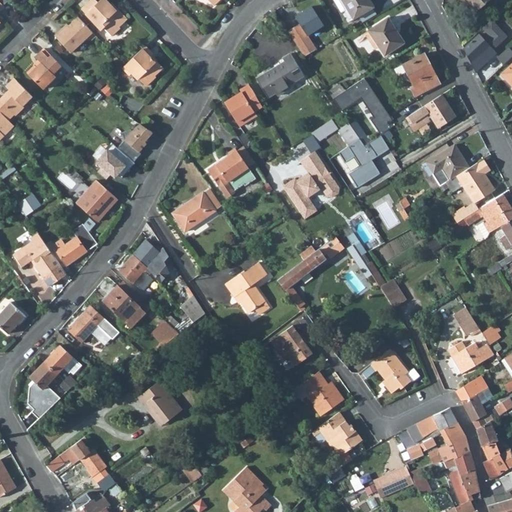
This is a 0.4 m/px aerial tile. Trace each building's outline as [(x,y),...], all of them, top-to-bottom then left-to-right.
[(90,0),(81,9),(101,30),(104,27),(111,35),(120,27),(119,26),(126,18),(117,9),(116,10),(110,4),(106,0),(99,0),(98,2),(95,0),(90,0)] [(335,0),(340,8),(347,4),(348,7),(355,17),(374,6),(370,0),(335,0)] [(471,0),(470,1),(476,9),(486,0),(471,0)] [(293,39),(304,56),(316,49),(306,35),(323,25),(311,6),(295,17),(299,23),(304,32),(293,39)] [(54,35),(71,52),(85,39),(92,40),(96,36),(93,32),(78,16),(69,25),(62,31),(61,29),(54,35)] [(368,30),(384,55),(404,42),(398,33),(397,34),(392,28),(394,27),(388,17),(368,30)] [(479,34),(464,48),(476,71),(496,53),(493,49),(507,36),(491,19),(482,28),(490,36),(485,41),(479,34)] [(287,31),(293,39),(304,32),(299,23),(287,31)] [(122,67),(130,75),(132,73),(138,79),(139,78),(146,85),(156,76),(155,75),(162,67),(156,61),(155,62),(151,57),(153,54),(145,46),(124,65),(122,67)] [(511,51),(508,48),(498,58),(504,64),(511,56),(511,51)] [(26,73),(43,89),(55,77),(52,74),(61,66),(44,49),(35,57),(38,61),(40,63),(36,67),(34,65),(26,73)] [(257,78),(268,97),(275,93),(277,96),(291,87),(290,84),(304,75),(290,53),(282,58),(284,61),(257,78)] [(416,97),(440,83),(424,54),(403,65),(407,71),(414,86),(411,87),(416,97)] [(511,63),(501,73),(511,85),(511,63)] [(395,69),(398,76),(403,73),(407,71),(403,65),(395,69)] [(414,86),(407,71),(403,73),(411,87),(414,86)] [(332,99),(341,111),(360,98),(373,117),(370,120),(380,135),(387,130),(396,124),(364,77),(344,90),(332,99)] [(14,114),(15,115),(23,107),(22,105),(32,96),(14,78),(7,85),(11,88),(0,98),(0,111),(8,120),(14,114)] [(327,91),(332,99),(344,90),(339,83),(327,91)] [(225,102),(239,126),(257,115),(254,111),(262,106),(249,85),(240,90),(242,92),(225,102)] [(406,118),(414,131),(430,120),(428,118),(431,116),(438,127),(455,116),(441,95),(424,106),(406,118)] [(0,138),(13,125),(8,120),(0,111),(0,138)] [(141,124),(148,129),(154,121),(147,116),(141,124)] [(329,121),(319,128),(325,137),(335,130),(329,121)] [(355,121),(350,125),(357,135),(362,131),(355,121)] [(349,146),(360,139),(357,135),(350,125),(349,123),(339,130),(349,146)] [(148,129),(141,124),(136,126),(132,130),(130,129),(122,132),(124,139),(118,147),(134,161),(141,153),(139,151),(146,143),(144,141),(152,132),(148,129)] [(312,134),(318,142),(325,137),(319,128),(311,133),(312,134)] [(387,130),(380,135),(384,141),(392,136),(387,130)] [(357,135),(360,139),(364,145),(369,142),(362,131),(357,135)] [(349,146),(339,153),(345,163),(355,157),(361,166),(349,174),(357,188),(380,174),(371,159),(389,149),(384,141),(380,135),(369,142),(364,145),(360,139),(349,146)] [(102,166),(97,171),(106,179),(111,173),(115,176),(117,174),(122,178),(135,162),(134,161),(118,147),(112,143),(97,161),(102,166)] [(446,182),(450,180),(457,176),(469,168),(459,152),(457,154),(452,146),(435,157),(422,165),(430,177),(433,175),(440,186),(446,182)] [(237,151),(253,174),(256,172),(251,166),(254,163),(243,147),(237,151)] [(255,178),(253,174),(237,151),(235,148),(228,153),(229,155),(208,170),(219,187),(227,198),(235,192),(234,191),(244,184),(245,186),(255,178)] [(295,178),(283,186),(305,219),(317,211),(308,197),(321,188),(327,196),(332,198),(338,193),(339,188),(315,151),(300,161),(308,173),(310,176),(305,179),(303,176),(297,180),(295,178)] [(449,186),(452,192),(462,185),(474,203),(475,203),(495,190),(484,173),(490,169),(484,160),(478,164),(477,163),(469,168),(457,176),(450,180),(446,182),(449,186)] [(0,174),(0,178),(1,179),(15,169),(13,165),(0,174)] [(76,202),(97,221),(106,211),(105,210),(111,203),(112,204),(117,199),(96,180),(76,202)] [(440,186),(443,192),(444,191),(446,188),(449,186),(446,182),(440,186)] [(221,205),(210,189),(204,193),(215,209),(221,205)] [(173,215),(185,232),(216,211),(215,209),(204,193),(203,192),(182,205),(184,208),(173,215)] [(17,204),(26,215),(41,205),(32,193),(17,204)] [(464,219),(466,222),(468,220),(469,223),(483,215),(487,221),(484,223),(489,233),(500,226),(509,221),(511,218),(511,209),(503,194),(479,209),(470,215),(464,219)] [(399,201),(403,208),(410,205),(406,198),(399,201)] [(474,203),(466,209),(470,215),(479,209),(475,203),(474,203)] [(182,205),(172,212),(173,215),(184,208),(182,205)] [(452,214),(457,223),(464,219),(470,215),(466,209),(464,206),(452,214)] [(499,238),(506,250),(511,245),(511,218),(509,221),(511,226),(511,230),(505,235),(499,238)] [(500,226),(505,235),(511,230),(511,226),(509,221),(500,226)] [(487,237),(489,233),(484,223),(483,222),(476,226),(484,239),(487,237)] [(53,245),(67,265),(97,243),(83,224),(73,231),(76,237),(64,245),(61,239),(53,245)] [(14,255),(22,266),(33,258),(35,261),(33,263),(50,286),(67,274),(38,233),(30,239),(32,242),(14,255)] [(278,280),(302,312),(304,310),(304,309),(302,306),(306,304),(292,285),(326,259),(324,256),(327,254),(330,258),(344,247),(335,236),(316,250),(278,280)] [(159,252),(145,240),(132,255),(151,272),(159,282),(168,271),(160,252),(159,252)] [(346,247),(350,254),(356,250),(351,243),(346,247)] [(174,264),(164,248),(159,252),(160,252),(168,271),(174,264)] [(350,254),(366,278),(372,274),(366,265),(360,256),(356,250),(350,254)] [(511,253),(498,262),(501,267),(511,260),(511,253)] [(360,256),(366,265),(370,263),(364,254),(360,256)] [(119,270),(143,291),(153,280),(148,275),(151,272),(132,255),(119,270)] [(254,309),(259,315),(269,307),(255,286),(262,281),(261,279),(267,275),(259,262),(245,272),(244,271),(225,284),(234,297),(236,295),(248,313),(254,309)] [(380,287),(385,283),(371,262),(370,263),(366,265),(372,274),(380,287)] [(487,269),(490,275),(501,268),(501,267),(498,262),(487,269)] [(13,281),(18,289),(24,284),(18,275),(13,281)] [(380,287),(394,308),(406,300),(393,279),(385,283),(380,287)] [(118,286),(146,312),(151,307),(123,281),(118,286)] [(125,321),(131,327),(146,312),(118,286),(117,285),(103,300),(113,310),(115,307),(119,311),(117,314),(125,321)] [(185,312),(193,322),(205,313),(194,295),(180,306),(185,312)] [(0,313),(0,325),(8,333),(25,315),(11,302),(0,313)] [(68,329),(82,342),(104,318),(90,305),(68,329)] [(453,315),(466,336),(471,333),(479,328),(466,307),(453,315)] [(164,319),(178,333),(193,322),(185,312),(175,319),(169,314),(164,319)] [(157,326),(170,339),(178,333),(164,319),(157,326)] [(131,327),(125,321),(122,325),(128,331),(131,327)] [(271,341),(284,360),(290,356),(296,364),(312,353),(306,345),(293,325),(271,341)] [(151,332),(163,345),(170,339),(157,326),(151,332)] [(489,328),(482,333),(490,344),(496,340),(489,328)] [(359,356),(367,367),(370,364),(387,351),(379,340),(359,356)] [(448,349),(462,373),(494,355),(488,343),(484,345),(482,342),(477,345),(475,342),(466,347),(462,341),(448,349)] [(44,361),(57,373),(63,367),(72,357),(60,345),(44,361)] [(384,384),(392,393),(399,387),(401,389),(411,381),(406,374),(408,371),(390,348),(387,351),(370,364),(376,371),(377,370),(385,379),(387,382),(384,384)] [(124,364),(131,370),(147,358),(141,352),(124,364)] [(81,365),(72,357),(63,367),(69,372),(70,371),(73,373),(81,365)] [(502,360),(511,375),(511,368),(505,358),(502,360)] [(39,370),(31,378),(34,381),(29,386),(28,402),(34,409),(31,411),(39,419),(49,409),(60,398),(46,385),(57,373),(44,361),(37,369),(39,370)] [(37,369),(29,377),(31,378),(39,370),(37,369)] [(313,405),(321,416),(344,399),(333,384),(330,386),(328,384),(319,371),(302,383),(306,390),(305,391),(315,405),(313,405)] [(456,391),(461,401),(476,394),(476,393),(482,404),(494,397),(481,375),(456,391)] [(64,380),(71,387),(75,383),(68,377),(64,380)] [(60,384),(67,391),(71,387),(64,380),(60,384)] [(138,397),(149,412),(153,408),(164,423),(182,409),(159,380),(138,397)] [(461,401),(472,421),(483,416),(487,423),(496,417),(511,407),(511,400),(510,397),(494,407),(495,408),(486,413),(476,394),(461,401)] [(413,442),(415,444),(420,442),(423,440),(433,435),(440,431),(457,422),(450,407),(437,413),(433,415),(407,428),(408,429),(413,442)] [(149,412),(161,426),(164,423),(153,408),(149,412)] [(334,446),(340,455),(362,440),(351,424),(347,426),(344,422),(345,421),(339,412),(318,427),(331,445),(334,446)] [(472,421),(476,429),(487,423),(483,416),(472,421)] [(476,429),(482,446),(495,441),(500,453),(509,468),(511,465),(511,453),(510,448),(506,451),(502,439),(498,440),(493,428),(499,425),(496,417),(487,423),(476,429)] [(440,431),(447,444),(465,435),(457,422),(440,431)] [(408,429),(396,436),(401,449),(413,442),(408,429)] [(423,440),(425,446),(436,441),(433,435),(423,440)] [(428,453),(432,463),(442,459),(447,468),(448,468),(457,464),(455,457),(469,451),(465,435),(447,444),(428,453)] [(46,465),(51,472),(64,462),(63,461),(69,458),(73,464),(80,459),(87,454),(89,455),(95,461),(100,457),(93,448),(89,451),(84,443),(88,440),(85,436),(46,465)] [(482,446),(488,460),(493,457),(500,473),(509,468),(500,453),(495,441),(482,446)] [(415,444),(408,448),(413,459),(425,453),(422,448),(420,442),(415,444)] [(140,450),(144,456),(150,453),(146,446),(140,450)] [(177,452),(183,460),(189,456),(183,447),(177,452)] [(448,473),(460,505),(470,500),(467,495),(460,474),(475,470),(476,470),(469,451),(455,457),(457,464),(458,469),(450,472),(448,473)] [(90,475),(92,477),(102,470),(107,466),(100,457),(95,461),(89,455),(87,454),(80,459),(85,467),(90,475)] [(488,460),(483,463),(490,479),(500,474),(500,473),(493,457),(488,460)] [(0,459),(0,496),(14,489),(6,476),(9,475),(0,459)] [(404,462),(414,482),(420,480),(418,477),(419,477),(411,459),(404,462)] [(183,470),(191,483),(201,475),(198,470),(193,462),(183,470)] [(448,468),(450,472),(458,469),(457,464),(448,468)] [(201,475),(202,476),(209,471),(205,465),(198,470),(201,475)] [(80,470),(86,478),(90,475),(85,467),(80,470)] [(268,489),(246,467),(245,468),(262,486),(260,487),(260,495),(261,495),(268,489)] [(405,467),(373,481),(380,495),(391,492),(401,488),(412,483),(405,467)] [(224,488),(241,505),(239,507),(233,511),(251,511),(253,511),(258,511),(263,508),(266,510),(271,506),(261,495),(260,495),(260,487),(262,486),(245,468),(224,488)] [(333,480),(347,475),(344,469),(331,474),(333,480)] [(92,477),(96,483),(107,475),(102,470),(92,477)] [(467,495),(470,500),(480,496),(475,470),(460,474),(467,495)] [(511,471),(500,478),(508,492),(509,491),(511,489),(511,471)] [(96,483),(102,490),(106,489),(108,488),(116,482),(118,480),(114,474),(111,476),(109,473),(107,475),(96,483)] [(6,476),(14,489),(16,487),(9,475),(6,476)] [(414,482),(420,494),(422,494),(431,491),(425,477),(420,480),(414,482)] [(108,488),(114,496),(117,494),(119,497),(124,494),(122,491),(116,482),(108,488)] [(411,493),(413,499),(421,495),(420,494),(414,482),(413,483),(412,483),(401,488),(404,493),(411,490),(411,493)] [(305,497),(311,504),(323,492),(317,486),(312,490),(305,497)] [(222,490),(239,507),(241,505),(224,488),(222,490)] [(72,503),(74,511),(96,511),(105,506),(109,504),(104,496),(94,502),(96,505),(93,506),(90,502),(92,500),(87,493),(72,503)] [(511,511),(511,498),(487,506),(488,511),(511,511)] [(457,511),(478,511),(476,507),(474,508),(470,500),(460,505),(455,507),(457,511)]
